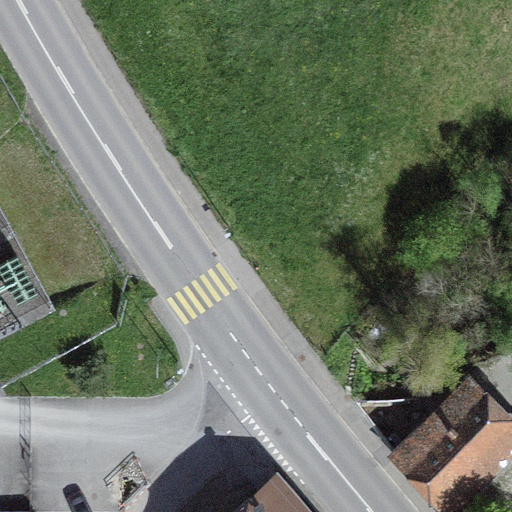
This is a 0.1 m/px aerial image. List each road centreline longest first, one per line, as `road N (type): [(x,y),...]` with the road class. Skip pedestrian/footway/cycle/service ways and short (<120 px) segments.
road 1 (secondary): [(16,0),(192,287),(274,394)]
road 2 (unclassified): [(274,394),(147,511)]
road 3 (secondary): [(274,394),(371,511)]
